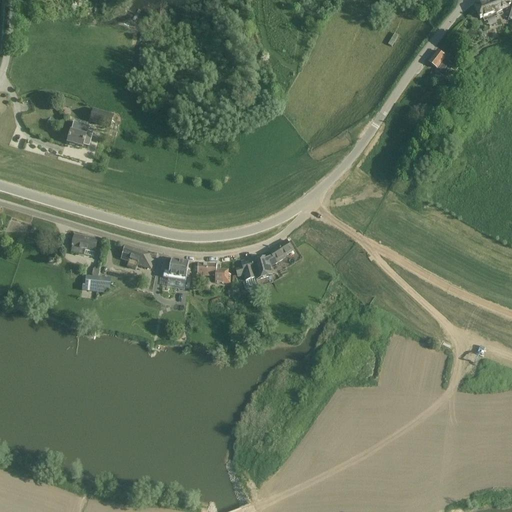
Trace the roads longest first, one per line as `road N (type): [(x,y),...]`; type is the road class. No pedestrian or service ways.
road 1 (unclassified): [(306,201),(277,238),(205,256),(0,202)]
road 2 (unclassified): [(306,201),(254,230),(191,238),(0,185)]
road 3 (track): [(511,315),(369,244),(306,201)]
road 4 (track): [(511,358),(468,342),(354,235)]
road 5 (track): [(407,511),(439,489),(468,342)]
road 6 (unclassified): [(471,0),(379,118)]
